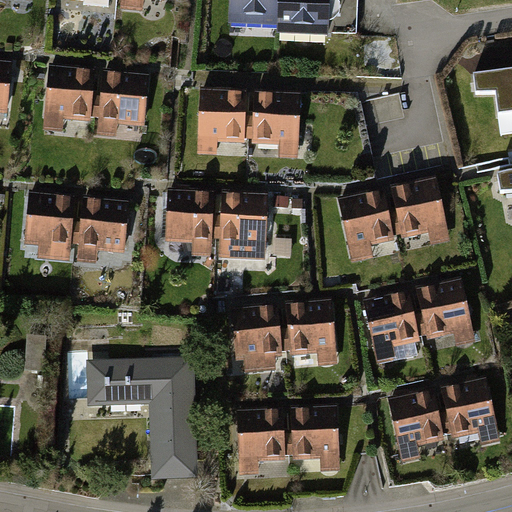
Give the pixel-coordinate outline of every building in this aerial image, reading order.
[(169,4),(168,0),(121,0),(121,11),(140,13),(142,1),(169,4)] [(282,7),(282,0),(231,0),(230,28),(279,30),(280,7),(282,7)] [(331,35),(332,0),(282,0),(282,7),(280,7),(279,30),(278,39),(330,41),(331,35)] [(332,0),(331,35),(357,36),(359,0),(332,0)] [(0,116),(8,117),(13,62),(0,61),(0,116)] [(96,120),(98,98),(95,98),(97,70),(50,66),(44,132),(64,134),(65,123),(92,125),(92,120),(96,120)] [(146,130),(151,75),(104,71),(102,99),(98,98),(96,120),(100,121),(98,138),(118,140),(119,128),(146,130)] [(511,74),(476,79),(478,98),(498,97),(501,119),(511,117),(511,74)] [(250,141),(251,119),(247,119),(249,92),(201,90),(198,157),(218,158),(218,145),(246,146),(246,140),(250,141)] [(299,162),(303,95),(256,92),(255,119),(251,119),(250,141),(253,141),(253,147),(280,148),(279,161),(299,162)] [(511,173),(499,176),(502,193),(511,192),(511,173)] [(452,244),(437,179),(392,188),(398,215),(394,216),(399,238),(402,237),(403,242),(430,236),(432,248),(452,244)] [(75,248),(77,225),(74,225),(76,197),(55,196),(56,191),(39,189),(38,194),(30,193),(25,248),(40,249),(39,261),(70,264),(72,247),(75,248)] [(217,241),(218,218),(215,218),(216,192),(169,190),(166,246),(193,247),(192,258),(212,259),(213,241),(217,241)] [(399,238),(394,216),(390,217),(385,190),(338,200),(353,265),(375,261),(372,249),(396,243),(395,238),(399,238)] [(267,262),(270,195),(223,193),(222,219),(218,218),(217,241),(220,241),(220,260),(267,262)] [(125,258),(130,202),(84,198),(81,226),(77,225),(75,248),(79,248),(77,265),(97,266),(98,255),(125,258)] [(295,254),(294,236),(277,236),(277,254),(295,254)] [(423,316),(419,317),(424,338),(428,338),(429,343),(455,338),(458,350),(477,345),(462,280),(417,290),(423,316)] [(364,301),(378,367),(419,358),(416,346),(421,345),(420,339),(424,338),(419,317),(416,318),(410,291),(364,301)] [(339,367),(333,301),(287,305),(289,332),(285,332),(287,353),(291,353),(291,359),(318,357),(319,369),(339,367)] [(279,305),(232,310),(237,364),(245,364),(246,376),(277,373),(276,361),(284,360),(283,354),(287,353),(285,332),(282,333),(279,305)] [(195,359),(87,363),(89,409),(150,407),(153,485),(199,483),(195,359)] [(444,416),(449,437),(452,436),(454,442),(479,436),(482,448),(501,444),(487,378),(479,380),(478,376),(465,379),(465,383),(442,388),(448,415),(444,416)] [(397,398),(389,400),(403,466),(422,461),(419,450),(446,444),(445,438),(449,437),(444,416),(440,417),(434,390),(410,395),(409,391),(396,394),(397,398)] [(342,473),(338,406),(292,409),(293,436),(289,436),(290,458),(294,458),(295,464),(321,463),(322,474),(342,473)] [(284,409),(237,411),(241,478),(260,477),(259,465),(286,464),(286,458),(290,458),(289,436),(286,437),(284,409)]
